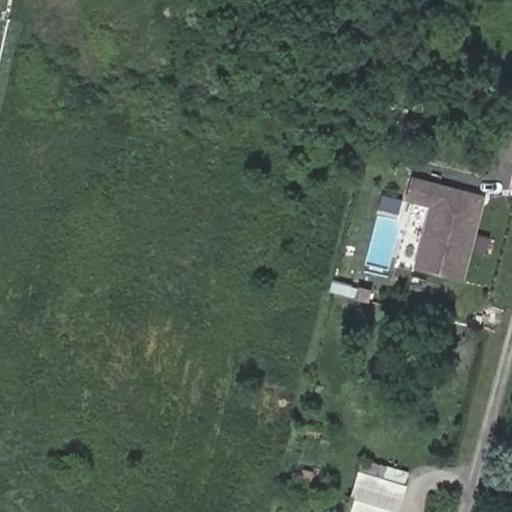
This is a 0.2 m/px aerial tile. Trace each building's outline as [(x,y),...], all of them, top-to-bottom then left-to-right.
[(480,235),(491,199),(420,179),(415,198),(441,205),(431,239),(437,240),(428,270),(467,281),(477,248),(472,247),(476,234),(480,235)] [(477,248),(480,235),(476,234),(472,247),(477,248)] [(428,270),(437,240),(431,239),(423,268),(428,270)] [(358,475),(350,501),(381,511),(396,511),(403,490),(408,477),(363,462),(358,475)] [(381,511),(350,501),(346,511),(381,511)]
